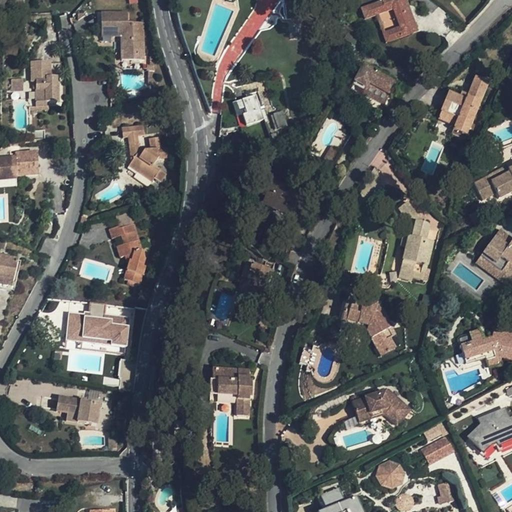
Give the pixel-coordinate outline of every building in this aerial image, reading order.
[(402,0),(374,0),(358,6),(363,18),(369,16),(375,13),(385,38),(413,28),(402,0)] [(125,24),(124,15),(98,16),(98,39),(116,39),(117,63),(140,62),(138,24),(125,24)] [(157,88),(156,57),(149,58),(149,62),(150,69),(148,70),(148,75),(150,74),(150,88),(157,88)] [(394,78),(360,62),(351,81),(356,84),(364,87),(366,83),(387,93),(394,78)] [(29,66),(29,85),(35,85),(35,92),(35,96),(35,106),(46,106),(57,106),(57,80),(48,80),(48,66),(29,66)] [(20,89),(20,81),(12,81),(12,86),(12,95),(20,95),(20,89)] [(487,87),(475,81),(468,99),(466,103),(459,101),(448,96),(440,114),(442,115),(457,121),(454,129),(452,134),(465,140),(487,87)] [(387,93),(366,83),(364,87),(385,98),(387,93)] [(46,106),(35,106),(35,96),(30,96),(31,111),(46,111),(46,106)] [(127,106),(141,101),(140,96),(137,97),(125,100),(127,106)] [(255,98),(241,102),(245,116),(242,117),(246,128),(266,122),(263,112),(260,113),(255,98)] [(277,128),(288,124),(282,111),(272,115),(277,128)] [(457,121),(442,115),(439,123),(454,129),(457,121)] [(128,169),(152,185),(155,181),(160,184),(166,176),(152,167),(157,159),(168,157),(166,146),(159,147),(158,138),(149,139),(150,149),(148,152),(144,149),(139,150),(138,141),(145,140),(143,130),(122,133),(124,143),(128,143),(129,151),(129,154),(135,157),(128,169)] [(465,140),(452,134),(450,139),(463,144),(465,140)] [(329,144),(322,157),(332,162),(334,158),(338,149),(329,144)] [(135,157),(129,154),(129,151),(123,152),(124,160),(121,165),(128,169),(135,157)] [(14,159),(0,159),(0,181),(4,181),(15,181),(15,178),(35,177),(34,154),(14,155),(14,159)] [(474,186),(482,203),(496,196),(499,201),(511,194),(511,168),(506,171),(505,169),(474,186)] [(310,198),(277,185),(273,196),(271,195),(266,206),(265,211),(276,215),(286,219),(289,212),(294,213),(296,207),(305,211),(310,198)] [(218,192),(213,190),(210,196),(216,198),(218,199),(220,193),(218,192)] [(405,206),(397,212),(405,223),(404,228),(413,230),(410,240),(401,239),(399,251),(404,252),(399,273),(419,278),(421,268),(425,269),(430,245),(424,244),(426,230),(423,228),(420,227),(414,225),(415,220),(405,206)] [(305,211),(296,207),(294,213),(289,212),(286,219),(299,224),(305,211)] [(127,261),(122,278),(128,281),(134,283),(138,284),(143,266),(139,265),(141,258),(130,224),(118,228),(117,226),(107,229),(110,239),(119,236),(121,244),(115,247),(118,258),(125,255),(127,261)] [(508,288),(511,282),(511,239),(500,230),(480,257),(493,267),(489,274),(508,288)] [(0,288),(1,289),(11,291),(13,283),(17,264),(0,260),(0,288)] [(253,319),(266,322),(274,297),(266,294),(273,273),(255,268),(250,283),(255,284),(253,291),(251,290),(243,316),(253,319)] [(421,268),(419,278),(399,273),(397,281),(409,283),(410,280),(418,282),(422,282),(425,269),(421,268)] [(13,283),(11,291),(1,289),(0,291),(0,292),(14,295),(17,284),(13,283)] [(345,302),(339,324),(366,331),(364,338),(367,343),(371,341),(380,358),(396,348),(390,338),(396,335),(391,328),(380,307),(362,302),(361,306),(345,302)] [(97,336),(104,337),(106,320),(83,318),(84,315),(68,313),(66,330),(75,331),(82,332),(82,335),(81,341),(96,342),(97,336)] [(124,327),(136,328),(137,317),(134,316),(126,315),(124,327)] [(266,322),(253,319),(252,324),(264,328),(266,323),(266,322)] [(272,325),(266,323),(264,328),(263,331),(269,333),(272,325)] [(339,324),(337,330),(364,338),(366,331),(339,324)] [(511,335),(493,331),(492,334),(480,336),(471,339),(472,344),(459,348),(460,350),(461,350),(466,366),(485,360),(488,369),(499,366),(501,360),(511,362),(511,335)] [(390,338),(396,348),(401,345),(400,343),(396,335),(390,338)] [(108,363),(106,376),(116,377),(116,374),(117,364),(108,363)] [(248,385),(211,385),(211,396),(215,396),(215,412),(236,411),(248,411),(251,411),(251,397),(248,397),(248,385)] [(404,409),(382,388),(369,395),(360,400),(348,406),(356,420),(375,411),(379,415),(389,424),(404,409)] [(360,400),(369,395),(367,391),(358,396),(360,400)] [(98,404),(58,397),(55,411),(60,412),(67,413),(77,415),(76,421),(95,424),(98,404)] [(236,431),(248,431),(248,411),(236,411),(236,431)] [(358,425),(379,415),(375,411),(356,420),(358,425)] [(77,415),(67,413),(66,420),(68,420),(76,421),(77,415)] [(467,444),(481,459),(487,450),(491,448),(497,445),(499,449),(511,442),(511,426),(509,427),(504,414),(480,425),(483,430),(467,444)] [(429,432),(434,440),(441,435),(439,433),(436,427),(429,432)] [(420,453),(428,467),(451,455),(444,441),(420,453)] [(375,477),(378,469),(376,470),(372,480),(378,491),(390,494),(401,489),(406,476),(400,465),(391,463),(389,464),(395,466),(397,471),(399,470),(402,475),(398,484),(389,489),(378,487),(376,482),(378,481),(375,477)] [(389,489),(398,484),(402,475),(399,470),(397,471),(395,466),(389,464),(378,469),(375,477),(378,481),(376,482),(378,487),(389,489)] [(339,488),(321,496),(326,509),(319,511),(362,511),(356,496),(345,501),(339,488)] [(446,491),(437,495),(442,507),(448,505),(451,511),(454,510),(451,503),(448,496),(446,491)] [(455,494),(448,496),(451,503),(458,501),(455,494)] [(399,497),(397,499),(396,501),(395,503),(394,505),(395,508),(395,510),(396,511),(410,511),(412,510),(413,508),(413,505),(413,503),(412,501),(411,499),(409,497),(406,496),(404,496),(401,496),(399,497)]
